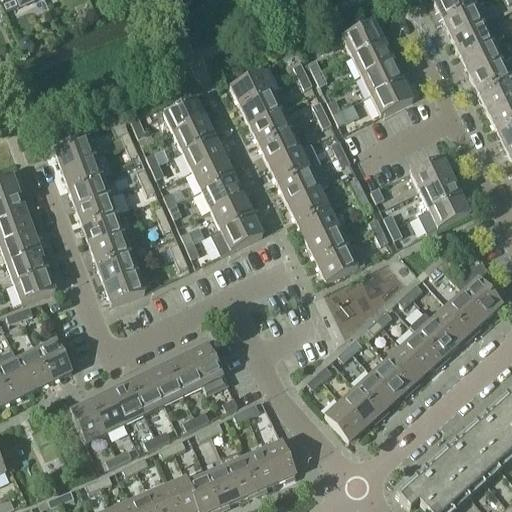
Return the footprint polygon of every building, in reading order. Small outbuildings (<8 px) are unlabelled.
[(447,0),(433,7),(442,26),(475,10),(484,6),(481,0),(447,0)] [(442,26),(451,44),(483,28),(475,10),(442,26)] [(451,44),(460,62),(501,42),(502,43),(503,42),(494,23),(483,28),(451,44)] [(341,41),(351,60),(383,45),(374,25),(341,41)] [(27,40),(18,44),(22,53),(31,49),(27,40)] [(460,62),(469,81),(501,65),(501,66),(511,61),(502,43),(501,42),(460,62)] [(351,60),(360,81),(393,65),(383,45),(351,60)] [(308,69),(313,79),(321,75),(316,65),(308,69)] [(360,81),(370,100),(402,84),(393,65),(360,81)] [(469,81),(478,99),(510,84),(510,83),(501,66),(501,65),(469,81)] [(293,71),(298,83),(306,79),(301,67),(293,71)] [(321,75),(313,79),(319,92),(327,88),(321,75)] [(229,92),(239,112),(271,96),(262,76),(229,92)] [(306,79),(298,83),(304,94),(312,90),(306,79)] [(478,99),(487,118),(511,105),(511,82),(510,83),(510,84),(478,99)] [(402,84),(370,100),(380,122),(412,106),(402,84)] [(239,112),(248,131),(281,116),(271,96),(239,112)] [(164,118),(174,138),(206,123),(196,102),(164,118)] [(327,108),(332,119),(340,115),(335,104),(327,108)] [(511,105),(487,118),(496,137),(511,128),(511,105)] [(311,111),(316,123),(325,119),(319,107),(311,111)] [(340,115),(332,119),(338,131),(346,127),(340,115)] [(248,131),(258,151),(290,135),(281,116),(248,131)] [(325,119),(316,123),(322,134),(330,130),(325,119)] [(146,140),(141,129),(138,121),(130,125),(138,144),(146,140)] [(174,138),(183,158),(215,142),(206,123),(174,138)] [(511,128),(496,137),(504,154),(511,150),(511,128)] [(258,151),(267,170),(309,150),(300,130),(290,135),(258,151)] [(120,140),(125,152),(133,148),(128,136),(120,140)] [(183,158),(192,177),(225,162),(215,142),(183,158)] [(53,156),(61,175),(94,163),(87,143),(53,156)] [(330,151),(335,162),(344,158),(338,147),(330,151)] [(133,148),(125,152),(130,163),(138,159),(133,148)] [(267,170),(277,190),(320,169),(311,149),(309,150),(267,170)] [(145,161),(151,173),(159,169),(154,157),(145,161)] [(344,158),(335,162),(341,173),(349,169),(344,158)] [(192,177),(202,197),(234,181),(225,162),(192,177)] [(61,175),(68,195),(102,182),(94,163),(61,175)] [(410,178),(419,197),(451,181),(442,163),(410,178)] [(159,169),(151,173),(156,184),(164,181),(159,169)] [(277,190),(286,209),(318,194),(328,189),(327,186),(326,186),(325,183),(327,182),(320,169),(277,190)] [(136,177),(142,189),(150,186),(145,173),(136,177)] [(0,206),(19,199),(12,180),(0,184),(0,206)] [(202,197),(211,216),(243,200),(234,181),(202,197)] [(419,197),(427,215),(428,215),(460,200),(451,181),(419,197)] [(68,195),(75,213),(109,201),(102,182),(68,195)] [(150,186),(142,189),(147,200),(155,196),(150,186)] [(349,191),(354,201),(362,197),(357,187),(349,191)] [(286,209),(295,229),(328,214),(318,194),(286,209)] [(370,198),(375,209),(383,205),(378,194),(370,198)] [(163,201),(168,213),(177,209),(171,197),(163,201)] [(362,197),(354,201),(360,213),(368,209),(362,197)] [(0,227),(26,218),(19,199),(0,206),(0,227)] [(211,216),(221,235),(221,236),(253,220),(243,200),(211,216)] [(428,215),(427,215),(417,220),(426,239),(437,234),(437,235),(469,219),(460,200),(428,215)] [(75,213),(82,233),(116,220),(109,201),(75,213)] [(177,209),(168,213),(173,224),(182,220),(177,209)] [(153,214),(158,226),(166,223),(161,210),(153,214)] [(295,229),(305,249),(337,233),(328,214),(295,229)] [(0,227),(0,250),(33,238),(26,218),(0,227)] [(383,223),(388,234),(397,230),(391,219),(383,223)] [(82,233),(89,252),(123,239),(116,220),(82,233)] [(221,236),(221,235),(210,240),(221,261),(263,241),(253,220),(221,236)] [(166,223),(158,226),(163,237),(171,234),(166,223)] [(369,228),(374,240),(383,236),(377,224),(369,228)] [(397,230),(388,234),(394,245),(402,241),(397,230)] [(305,249),(314,269),(347,253),(337,233),(305,249)] [(383,236),(374,240),(380,251),(388,247),(383,236)] [(181,241),(186,252),(194,248),(189,237),(181,241)] [(0,250),(0,251),(7,270),(41,257),(33,238),(0,250)] [(89,252),(96,271),(130,258),(123,239),(89,252)] [(194,248),(186,252),(191,264),(199,260),(194,248)] [(169,253),(174,264),(183,260),(177,249),(169,253)] [(347,253),(314,269),(324,289),(357,274),(357,273),(364,269),(363,267),(365,264),(365,260),(362,254),(358,251),(355,250),(355,249),(347,253)] [(7,270),(14,289),(48,277),(41,257),(7,270)] [(96,271),(104,290),(138,278),(130,258),(96,271)] [(183,260),(174,264),(180,276),(188,272),(183,260)] [(446,264),(437,272),(443,279),(452,271),(446,264)] [(461,298),(461,299),(485,325),(501,311),(482,291),(489,284),(481,267),(455,291),(461,298)] [(443,279),(437,272),(427,281),(433,287),(443,279)] [(48,277),(14,289),(22,309),(56,296),(48,277)] [(138,278),(104,290),(111,310),(145,298),(138,278)] [(416,289),(407,298),(413,305),(422,296),(416,289)] [(413,305),(407,298),(397,306),(403,313),(413,305)] [(461,299),(446,312),(470,339),(485,325),(461,299)] [(446,312),(432,325),(431,325),(455,352),(470,339),(446,312)] [(30,313),(18,318),(21,325),(21,326),(33,322),(30,313)] [(386,316),(376,326),(382,332),(392,323),(386,316)] [(416,339),(440,366),(455,352),(431,325),(432,325),(424,317),(409,331),(416,339)] [(21,325),(18,318),(6,322),(10,331),(21,326),(21,325)] [(382,332),(376,326),(367,333),(373,340),(382,332)] [(416,339),(401,353),(425,379),(440,366),(416,339)] [(356,344),(346,353),(351,360),(362,351),(356,344)] [(56,346),(36,356),(51,388),(72,378),(56,346)] [(207,349),(187,359),(202,391),(206,400),(226,390),(207,349)] [(351,360),(346,353),(337,361),(343,368),(351,360)] [(401,353),(385,367),(409,393),(425,379),(401,353)] [(0,361),(0,379),(13,406),(33,397),(17,365),(16,365),(12,356),(0,361)] [(36,356),(17,365),(33,397),(51,388),(36,356)] [(187,359),(167,368),(183,401),(202,391),(187,359)] [(385,367),(370,380),(394,407),(409,393),(385,367)] [(167,368),(148,378),(163,410),(183,401),(167,368)] [(325,373),(315,381),(321,387),(330,379),(325,373)] [(148,378),(128,387),(144,419),(163,410),(148,378)] [(0,412),(13,406),(0,379),(0,412)] [(370,380),(355,394),(379,420),(394,407),(370,380)] [(321,387),(315,381),(306,389),(312,396),(321,387)] [(128,387),(109,396),(124,429),(144,419),(128,387)] [(355,394),(340,408),(364,434),(379,420),(355,394)] [(109,396),(89,406),(105,438),(124,429),(109,396)] [(413,511),(417,508),(420,511),(449,511),(511,455),(511,401),(398,504),(405,511),(413,511)] [(222,409),(226,417),(237,412),(233,404),(222,409)] [(105,438),(89,406),(69,415),(85,448),(105,438)] [(364,434),(340,408),(324,422),(347,448),(364,434)] [(255,410),(244,415),(248,423),(259,418),(255,410)] [(248,423),(244,415),(233,421),(236,429),(248,423)] [(205,417),(193,423),(198,431),(209,425),(205,417)] [(198,431),(193,423),(182,428),(186,437),(198,431)] [(218,427),(206,433),(210,441),(222,435),(218,427)] [(210,441),(206,433),(195,438),(199,446),(210,441)] [(166,436),(154,442),(158,450),(170,444),(166,436)] [(158,450),(154,442),(143,447),(147,455),(158,450)] [(181,445),(170,451),(173,458),(185,453),(181,445)] [(281,448),(261,456),(275,488),(295,480),(281,448)] [(173,458),(170,451),(159,456),(162,464),(173,458)] [(127,454),(116,460),(119,468),(131,463),(127,454)] [(224,472),(223,472),(237,505),(256,497),(242,464),(243,464),(239,456),(221,464),(224,472)] [(261,456),(243,464),(242,464),(256,497),(275,488),(261,456)] [(119,468),(116,460),(104,466),(108,474),(119,468)] [(144,463),(132,469),(135,477),(148,471),(144,463)] [(135,477),(132,469),(122,474),(125,481),(135,477)] [(223,472),(204,480),(217,511),(219,511),(237,505),(223,472)] [(108,480),(96,485),(99,494),(112,488),(108,480)] [(217,511),(204,480),(187,488),(186,488),(195,511),(217,511)] [(185,483),(166,492),(165,492),(173,511),(195,511),(186,488),(187,488),(185,483)] [(99,494),(96,485),(85,490),(88,498),(99,494)] [(147,499),(145,500),(150,511),(173,511),(165,492),(166,492),(164,487),(145,495),(147,499)] [(71,496),(59,501),(63,509),(74,505),(71,496)] [(150,511),(145,500),(127,508),(129,511),(150,511)] [(56,511),(63,509),(59,501),(47,506),(49,511),(56,511)]
